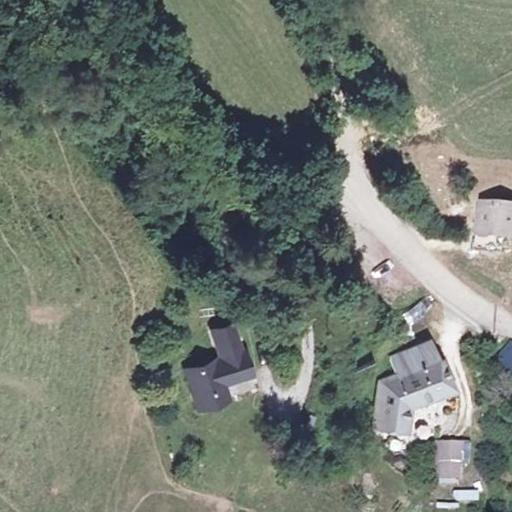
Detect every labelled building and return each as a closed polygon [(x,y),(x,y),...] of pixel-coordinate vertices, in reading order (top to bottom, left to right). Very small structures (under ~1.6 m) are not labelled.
[(511,204),(482,202),(480,232),(511,234),(511,204)] [(210,360),(175,372),(186,411),(215,402),(211,387),(240,378),(231,354),(230,355),(222,327),(201,334),(210,360)] [(417,343),(386,365),(395,377),(383,386),(376,391),(370,430),(404,436),(403,414),(447,385),(417,343)] [(511,348),(509,347),(496,360),(511,378),(511,348)] [(464,447),(435,446),(434,482),(454,482),(455,468),(462,467),(464,447)]
